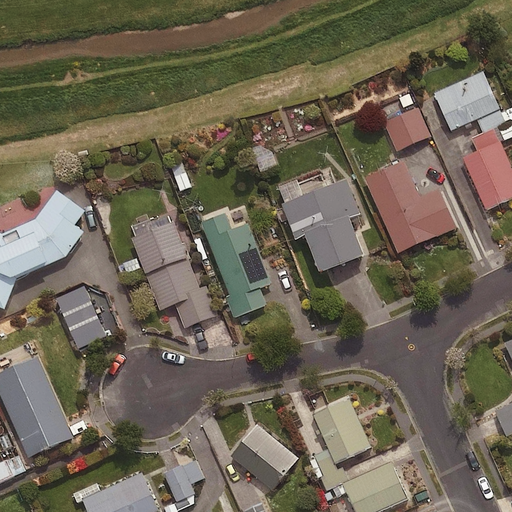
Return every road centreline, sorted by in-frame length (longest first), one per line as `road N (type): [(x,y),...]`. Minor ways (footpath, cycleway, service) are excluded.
road 1 (residential): [(400,343),(147,390)]
road 2 (residential): [(400,343),(476,511)]
road 3 (residential): [(511,286),(400,343)]
